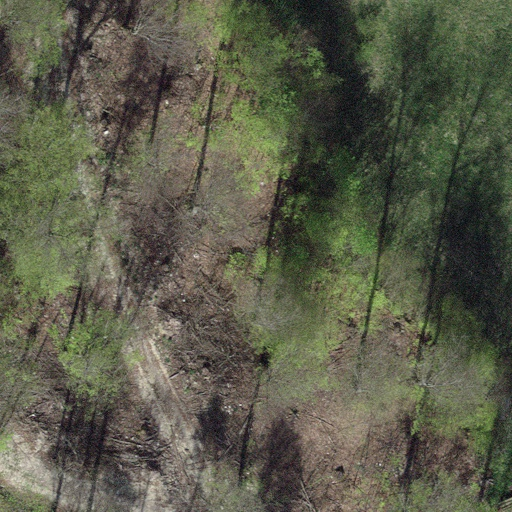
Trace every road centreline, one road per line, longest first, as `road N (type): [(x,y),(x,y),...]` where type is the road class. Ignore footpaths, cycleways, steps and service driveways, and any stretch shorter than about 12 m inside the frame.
road 1 (track): [(211,511),(92,207),(52,0)]
road 2 (track): [(136,511),(0,458)]
